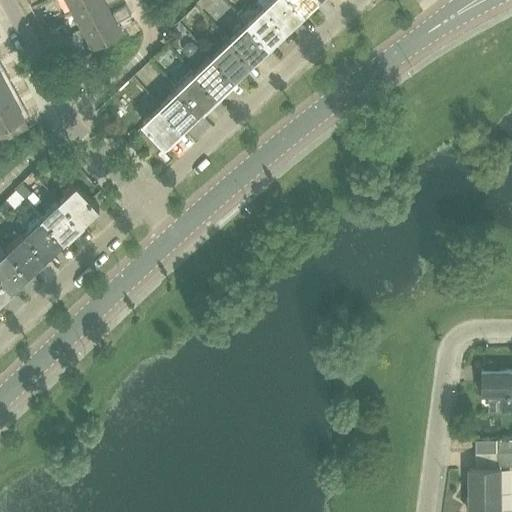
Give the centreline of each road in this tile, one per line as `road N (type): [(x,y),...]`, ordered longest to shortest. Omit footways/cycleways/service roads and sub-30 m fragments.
road 1 (tertiary): [(179,232),(339,96),(443,21)]
road 2 (residential): [(360,0),(143,198)]
road 3 (tertiary): [(0,398),(179,232)]
road 4 (residential): [(425,511),(451,346),(480,329),(511,330)]
road 5 (residential): [(143,198),(0,335)]
road 6 (residential): [(70,126),(158,42),(134,0)]
road 7 (residential): [(70,126),(2,0)]
